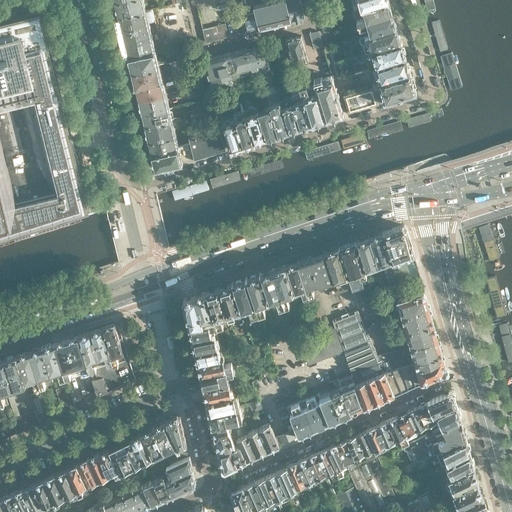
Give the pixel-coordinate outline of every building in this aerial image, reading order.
[(143,0),(116,0),(114,1),(118,17),(145,10),(143,0)] [(291,21),(285,0),(271,0),(253,5),(254,5),(247,7),(248,12),(243,13),(243,12),(238,13),(238,15),(235,16),(237,26),(241,25),(243,32),(291,21)] [(254,5),(253,5),(252,0),(236,0),(239,9),(247,7),(254,5)] [(305,17),(300,0),(285,0),(291,21),(305,17)] [(358,0),(359,1),(351,3),(353,10),(354,9),(385,0),(358,0)] [(392,12),(391,8),(390,3),(388,0),(385,0),(354,9),(357,22),(392,12)] [(423,0),(427,10),(428,11),(428,12),(429,12),(431,13),(432,12),(433,12),(435,11),(435,10),(435,9),(435,7),(432,0),(423,0)] [(331,16),(326,2),(315,5),(320,20),(320,19),(330,16),(331,16)] [(118,17),(121,28),(152,20),(150,9),(145,10),(118,17)] [(0,238),(80,214),(90,211),(76,152),(73,142),(41,10),(0,20),(0,238)] [(396,25),(395,20),(393,16),(392,12),(357,22),(360,31),(361,35),(396,25)] [(334,29),(330,16),(320,19),(323,32),(334,29)] [(431,21),(440,51),(447,49),(438,19),(431,21)] [(121,28),(120,28),(124,44),(156,37),(152,20),(121,28)] [(228,36),(225,23),(202,28),(206,42),(228,36)] [(400,40),(396,26),(396,25),(361,35),(361,36),(360,36),(359,38),(359,40),(361,41),(362,41),(365,51),(400,40)] [(322,45),(318,31),(310,33),(314,47),(322,45)] [(308,60),(301,35),(285,39),(293,64),(308,60)] [(156,37),(124,44),(127,55),(154,49),(158,44),(156,37)] [(405,55),(401,41),(401,40),(400,40),(365,51),(354,54),(356,59),(367,56),(370,66),(373,65),(405,56),(405,55)] [(270,67),(263,44),(245,49),(252,71),(270,67)] [(197,53),(195,47),(183,50),(185,56),(197,53)] [(158,65),(154,49),(127,55),(126,55),(127,56),(128,61),(128,62),(129,62),(131,71),(158,65)] [(252,71),(245,49),(203,59),(212,87),(234,81),(235,82),(236,82),(235,75),(252,71)] [(453,98),(465,94),(452,51),(440,55),(453,98)] [(410,71),(405,56),(373,65),(375,71),(377,70),(380,80),(410,71)] [(165,92),(158,65),(131,71),(133,80),(132,80),(133,81),(134,86),(134,87),(135,87),(138,98),(165,92)] [(416,91),(416,90),(410,72),(410,71),(380,80),(376,81),(375,78),(371,79),(373,86),(344,95),(344,94),(343,94),(348,111),(384,101),(385,101),(394,98),(406,95),(406,94),(415,92),(416,91)] [(341,107),(339,100),(335,87),(333,79),(332,78),(323,81),(322,77),(313,79),(315,85),(307,87),(306,84),(299,86),(301,93),(311,123),(316,121),(316,122),(321,120),(325,118),(325,119),(327,118),(331,117),(337,115),(342,113),(342,114),(343,113),(343,112),(341,108),(342,108),(341,107)] [(288,130),(279,100),(278,95),(274,96),(272,90),(264,92),(267,102),(277,133),(288,130)] [(165,92),(138,98),(137,98),(141,114),(169,108),(165,92)] [(311,123),(301,93),(290,97),(299,126),(311,123)] [(212,105),(210,97),(203,99),(206,107),(212,105)] [(299,126),(290,97),(279,100),(288,130),(299,126)] [(277,133),(267,102),(256,106),(257,110),(265,137),(277,133)] [(444,116),(441,107),(405,119),(408,128),(444,116)] [(171,119),(169,108),(141,114),(144,125),(171,119)] [(265,137),(257,110),(246,114),(254,140),(265,137)] [(254,140),(246,114),(234,117),(242,144),(254,140)] [(242,144),(234,117),(222,121),(230,148),(242,144)] [(175,134),(171,119),(144,125),(148,141),(175,134)] [(402,131),(399,120),(367,130),(370,140),(402,131)] [(226,149),(219,128),(188,136),(189,143),(194,159),(200,157),(226,149)] [(366,141),(364,132),(341,139),(343,147),(366,141)] [(178,145),(175,134),(148,141),(151,152),(178,145)] [(340,151),(337,141),(304,151),(307,162),(340,151)] [(178,145),(151,152),(150,153),(150,154),(154,168),(154,169),(155,169),(162,167),(174,164),(181,162),(182,162),(182,161),(194,159),(189,143),(178,145)] [(305,163),(302,152),(283,157),(287,168),(305,163)] [(283,169),(280,159),(244,169),(247,179),(283,169)] [(241,181),(238,171),(210,180),(212,189),(241,181)] [(210,191),(206,181),(171,192),(174,202),(210,191)] [(489,261),(500,257),(489,223),(477,227),(489,261)] [(402,225),(401,225),(392,228),(382,232),(391,260),(395,258),(396,262),(412,257),(410,254),(414,252),(410,239),(406,227),(406,226),(405,225),(404,225),(403,224),(402,225)] [(391,260),(382,232),(382,231),(381,232),(377,233),(373,234),(370,236),(369,236),(378,264),(382,276),(395,271),(391,260)] [(378,264),(369,236),(364,237),(360,239),(355,240),(364,267),(372,264),(373,266),(378,264)] [(369,281),(364,267),(355,240),(340,246),(338,246),(347,272),(352,287),(369,281)] [(347,272),(338,246),(333,248),(329,249),(324,251),(334,279),(339,277),(339,275),(347,272)] [(334,279),(324,251),(319,253),(315,254),(310,256),(318,281),(319,282),(327,279),(328,281),(334,279)] [(318,281),(310,256),(306,257),(301,259),(297,260),(309,293),(314,292),(311,283),(318,281)] [(309,293),(297,260),(293,261),(289,263),(285,264),(294,289),(300,287),(303,295),(309,293)] [(294,289),(285,264),(281,265),(277,266),(278,267),(273,268),(284,302),(296,298),(293,289),(294,289)] [(284,302),(273,268),(269,270),(268,269),(264,271),(260,272),(269,299),(270,301),(277,299),(279,303),(284,302)] [(269,299),(260,272),(256,274),(255,272),(250,274),(251,276),(246,277),(258,314),(267,311),(265,302),(263,302),(262,301),(269,299)] [(258,314),(246,277),(241,279),(241,277),(236,278),(236,280),(232,282),(241,308),(248,306),(251,316),(258,314)] [(483,279),(483,280),(483,281),(483,282),(489,308),(489,309),(490,310),(491,311),(491,312),(492,313),(493,313),(494,314),(495,315),(496,313),(496,312),(496,311),(497,310),(497,308),(497,307),(496,306),(490,281),(490,279),(489,278),(488,278),(487,278),(486,278),(485,278),(483,279)] [(241,308),(232,282),(219,286),(228,313),(229,317),(235,315),(233,311),(241,308)] [(401,291),(398,282),(385,286),(388,297),(401,291)] [(228,313),(219,286),(205,291),(213,313),(215,320),(217,325),(218,327),(223,325),(220,315),(228,313)] [(366,304),(373,302),(368,286),(361,287),(366,304)] [(213,313),(205,291),(194,294),(202,317),(213,313)] [(429,307),(426,296),(425,295),(425,294),(425,293),(424,293),(423,293),(423,292),(422,292),(421,292),(421,293),(398,299),(397,299),(397,300),(398,300),(402,315),(429,307)] [(202,317),(194,294),(183,298),(190,326),(204,323),(202,317)] [(433,322),(429,307),(402,315),(406,330),(433,322)] [(446,367),(442,352),(438,338),(411,345),(402,348),(377,355),(357,309),(332,319),(334,325),(309,335),(297,339),(306,363),(342,349),(353,380),(363,408),(394,394),(444,371),(446,367)] [(210,333),(209,327),(217,325),(215,320),(204,323),(190,326),(192,338),(210,333)] [(135,377),(128,355),(122,336),(119,337),(119,336),(118,336),(114,324),(115,324),(114,321),(112,322),(106,325),(106,324),(97,327),(97,328),(91,330),(90,329),(89,330),(83,332),(78,333),(89,369),(97,395),(135,377)] [(438,338),(433,322),(406,330),(411,345),(438,338)] [(499,325),(509,362),(511,361),(511,334),(509,322),(499,325)] [(309,335),(307,328),(295,332),(297,339),(309,335)] [(89,369),(78,333),(66,337),(74,363),(80,361),(83,371),(89,369)] [(214,333),(210,333),(192,338),(195,349),(216,344),(214,333)] [(74,363),(66,337),(54,341),(65,376),(66,378),(70,377),(69,375),(70,375),(67,365),(74,363)] [(65,376),(54,341),(50,343),(45,344),(46,344),(42,345),(50,371),(50,373),(58,371),(60,378),(65,376)] [(219,356),(216,344),(195,349),(198,361),(219,356)] [(50,371),(42,345),(38,347),(37,347),(33,348),(29,350),(41,384),(46,382),(43,374),(50,371)] [(257,361),(253,348),(244,351),(247,363),(257,361)] [(41,384),(29,350),(25,351),(21,352),(17,354),(26,382),(33,379),(35,386),(41,384)] [(28,387),(26,382),(17,354),(13,355),(8,356),(1,359),(0,359),(0,385),(1,389),(3,395),(28,387)] [(231,367),(229,361),(223,363),(222,356),(219,356),(198,361),(201,374),(231,367)] [(151,367),(150,360),(142,361),(144,369),(151,367)] [(228,381),(226,374),(232,372),(231,367),(201,374),(204,386),(228,381)] [(363,408),(353,380),(340,386),(341,388),(352,412),(363,408)] [(230,393),(228,381),(204,386),(206,399),(230,393)] [(75,406),(69,387),(57,391),(63,411),(75,406)] [(352,412),(341,388),(330,393),(341,417),(352,412)] [(52,417),(43,390),(31,395),(40,423),(52,417)] [(456,403),(453,393),(454,393),(453,392),(453,391),(452,391),(452,390),(451,390),(450,390),(449,391),(428,400),(427,401),(433,414),(436,412),(456,403)] [(232,393),(230,393),(206,399),(209,412),(235,405),(232,393)] [(341,417),(330,393),(320,397),(320,399),(329,422),(341,417)] [(329,422),(320,399),(317,400),(314,394),(310,396),(322,425),(329,422)] [(322,425),(310,396),(306,397),(309,404),(305,406),(314,429),(322,425)] [(314,429),(305,406),(301,407),(298,401),(295,402),(306,432),(314,429)] [(433,414),(427,401),(417,406),(426,425),(436,420),(433,414)] [(306,432),(295,402),(290,404),(293,411),(290,412),(295,426),(299,436),(306,432)] [(460,417),(456,403),(436,412),(442,426),(460,418),(461,418),(460,417)] [(238,418),(235,405),(209,412),(212,424),(226,421),(229,420),(238,418)] [(426,425),(417,406),(407,410),(415,429),(426,425)] [(33,410),(11,418),(16,434),(19,433),(38,424),(33,410)] [(415,429),(407,410),(396,415),(405,434),(415,429)] [(186,443),(180,415),(177,414),(165,420),(174,440),(172,441),(173,444),(176,450),(187,446),(186,443)] [(405,434),(396,415),(386,420),(395,439),(399,437),(402,444),(408,441),(405,434)] [(257,455),(247,432),(241,417),(238,418),(229,420),(234,430),(235,432),(236,434),(240,444),(246,460),(257,455)] [(417,461),(441,449),(466,438),(460,418),(442,426),(408,441),(402,444),(401,444),(403,449),(406,449),(411,447),(417,461)] [(174,440),(165,420),(161,421),(157,423),(153,425),(164,448),(173,444),(172,441),(174,440)] [(395,439),(386,420),(376,424),(385,443),(395,439)] [(230,431),(226,421),(212,424),(215,437),(235,432),(234,430),(230,431)] [(278,445),(268,422),(258,427),(267,450),(278,445)] [(385,443),(376,424),(366,429),(375,448),(385,443)] [(164,448),(153,425),(149,427),(145,429),(141,431),(152,454),(164,448)] [(284,431),(288,440),(299,436),(295,426),(284,431)] [(267,450),(258,427),(247,432),(257,455),(267,450)] [(375,448),(366,429),(356,434),(365,452),(375,448)] [(152,454),(141,431),(130,436),(141,459),(152,454)] [(236,445),(232,435),(236,434),(235,432),(215,437),(218,450),(230,447),(236,445)] [(368,459),(365,452),(356,434),(346,438),(378,510),(383,507),(388,505),(368,459)] [(141,459),(130,436),(109,447),(120,470),(141,459)] [(373,511),(378,510),(346,438),(336,443),(346,464),(353,480),(368,511),(373,511)] [(470,451),(466,439),(467,439),(466,438),(441,449),(447,462),(470,451)] [(346,464),(336,443),(326,447),(338,473),(343,471),(341,466),(346,464)] [(246,460),(240,444),(236,445),(230,447),(237,464),(246,460)] [(120,470),(109,447),(98,452),(108,472),(113,470),(118,480),(124,478),(120,470)] [(237,464),(230,447),(218,450),(218,451),(219,451),(220,456),(220,457),(221,462),(221,463),(221,462),(222,468),(223,468),(223,469),(224,469),(225,470),(237,464)] [(338,473),(326,447),(316,452),(325,473),(330,471),(332,476),(338,473)] [(470,451),(447,462),(446,463),(452,475),(474,465),(474,464),(470,451)] [(109,474),(108,472),(98,452),(87,457),(98,479),(109,474)] [(325,473),(316,452),(306,456),(316,477),(325,473)] [(175,461),(172,453),(167,455),(170,463),(175,461)] [(192,467),(189,455),(175,461),(170,463),(166,465),(171,476),(192,467)] [(398,500),(387,474),(378,455),(368,459),(388,505),(398,500)] [(316,477),(306,456),(296,461),(306,482),(316,477)] [(98,479),(87,457),(77,462),(87,483),(87,484),(98,479)] [(159,468),(155,461),(144,466),(148,473),(159,468)] [(306,482),(296,461),(287,465),(296,486),(306,482)] [(87,483),(77,462),(66,467),(78,492),(83,490),(81,486),(87,483)] [(297,488),(296,486),(287,465),(276,470),(286,493),(297,488)] [(478,480),(477,475),(475,470),(474,465),(452,475),(446,478),(449,484),(446,486),(449,494),(453,492),(478,480)] [(78,492),(66,467),(55,472),(65,493),(71,490),(73,494),(78,492)] [(193,484),(195,480),(192,467),(171,476),(165,479),(172,494),(184,488),(185,488),(192,484),(192,485),(193,484)] [(286,493),(276,470),(265,475),(275,498),(286,493)] [(65,493),(55,472),(43,478),(55,503),(60,500),(58,496),(65,493)] [(172,494),(165,479),(163,474),(153,479),(162,498),(172,494)] [(275,498),(265,475),(254,480),(264,503),(275,498)] [(55,503),(43,478),(33,482),(43,503),(48,501),(50,505),(55,503)] [(162,498),(153,479),(143,484),(152,503),(162,498)] [(264,503),(254,480),(243,485),(253,508),(264,503)] [(368,511),(353,480),(332,489),(342,511),(368,511)] [(482,495),(481,490),(480,485),(478,480),(453,492),(459,506),(482,495)] [(35,511),(45,508),(43,503),(33,482),(30,484),(25,486),(22,488),(33,511),(35,511)] [(115,489),(113,483),(107,486),(108,488),(105,489),(107,492),(111,491),(115,489)] [(152,503),(143,484),(133,488),(142,507),(152,503)] [(142,507),(133,488),(126,492),(123,485),(121,486),(122,490),(124,493),(132,511),(142,507)] [(255,511),(253,508),(243,485),(233,490),(232,492),(232,493),(235,500),(239,511),(255,511)] [(112,495),(122,490),(121,486),(115,489),(111,491),(112,495)] [(33,511),(22,488),(19,489),(15,491),(11,493),(20,511),(33,511)] [(438,511),(433,501),(428,490),(417,494),(419,499),(424,511),(438,511)] [(20,511),(11,493),(0,498),(6,511),(20,511)] [(132,511),(124,493),(114,497),(120,511),(132,511)] [(486,509),(484,501),(483,495),(482,495),(459,506),(455,508),(457,511),(483,511),(486,511),(487,511),(487,510),(487,509),(486,509)] [(84,511),(81,504),(83,503),(80,496),(68,501),(72,508),(71,509),(72,511),(84,511)] [(120,511),(114,497),(104,502),(108,511),(120,511)] [(424,511),(419,499),(409,503),(412,511),(424,511)] [(108,511),(104,502),(94,506),(96,511),(108,511)]
